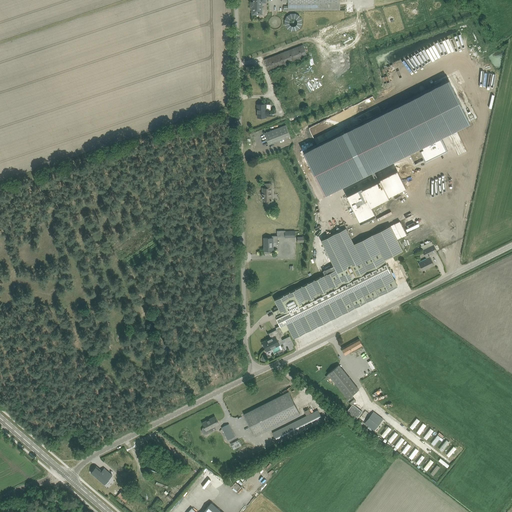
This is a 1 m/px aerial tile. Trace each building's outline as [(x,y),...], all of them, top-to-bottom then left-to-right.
[(253,0),(253,2),(251,2),(251,7),(252,7),(252,14),(262,14),(262,2),(266,2),(265,0),(253,0)] [(288,10),(340,10),(339,0),(281,0),(282,2),(288,2),(288,6),(284,6),(284,10),(288,10)] [(298,32),(305,17),(290,11),(284,26),(298,32)] [(264,60),(266,65),(269,71),(275,69),(307,56),(303,45),(264,60)] [(449,79),(303,152),(325,194),(422,145),(423,148),(428,158),(446,149),(440,136),(441,136),(470,122),(449,79)] [(487,86),(481,91),(486,96),(491,90),(487,86)] [(461,91),(465,100),(470,98),(467,89),(461,91)] [(266,104),(257,104),(258,117),(266,117),(266,104)] [(272,130),(270,130),(264,133),(269,144),(290,136),(286,125),(272,130)] [(465,152),(469,157),(480,146),(476,142),(465,152)] [(418,153),(398,161),(403,174),(423,166),(418,153)] [(424,162),(427,176),(447,170),(443,157),(424,162)] [(397,169),(346,194),(360,222),(376,214),(371,204),(406,187),(397,169)] [(273,184),(265,184),(265,188),(263,188),(263,193),(262,193),(262,196),(263,196),(263,200),(266,200),(266,205),(273,205),(273,199),(273,184)] [(279,308),(273,312),(276,318),(280,325),(283,331),(283,332),(289,329),(294,338),(331,319),(367,301),(398,286),(385,259),(394,255),(397,253),(402,251),(403,250),(397,239),(406,234),(400,221),(391,225),(354,243),(352,238),(351,238),(347,228),(346,227),(321,240),(333,265),(323,271),(324,274),(325,274),(312,281),(275,299),(279,307),(279,308)] [(273,238),(272,238),(269,238),(264,238),(264,250),(265,250),(265,253),(270,253),(270,250),(273,250),(273,242),(278,242),(278,241),(278,237),(278,235),(277,235),(273,235),(273,238)] [(433,244),(422,250),(427,259),(419,263),(423,270),(434,265),(429,255),(437,251),(433,244)] [(403,276),(408,274),(404,265),(400,266),(403,276)] [(279,333),(283,331),(280,325),(276,328),(277,329),(269,333),(271,338),(267,340),(263,342),(263,343),(262,344),(264,347),(265,347),(267,351),(280,344),(278,341),(282,340),(281,337),(279,333)] [(356,352),(364,347),(359,338),(342,348),(345,355),(350,352),(351,355),(355,353),(356,355),(358,354),(356,352)] [(371,360),(368,362),(372,369),(376,367),(371,360)] [(327,374),(328,374),(326,376),(327,379),(330,377),(347,398),(358,389),(338,365),(327,374)] [(365,377),(375,372),(373,369),(363,374),(365,377)] [(244,414),(247,419),(255,436),(300,414),(289,391),(244,414)] [(357,419),(358,417),(362,411),(353,404),(347,411),(357,419)] [(272,432),(278,443),(323,421),(318,410),(272,432)] [(372,428),(381,417),(373,412),(365,422),(372,428)] [(202,422),(205,426),(204,427),(203,427),(203,428),(202,428),(202,429),(202,430),(202,431),(202,432),(203,433),(204,433),(204,434),(205,434),(206,434),(207,434),(216,429),(215,426),(219,424),(215,416),(202,422)] [(221,427),(228,440),(235,436),(229,424),(221,427)] [(390,426),(381,435),(384,437),(393,428),(390,426)] [(388,440),(391,443),(399,434),(396,431),(388,440)] [(399,448),(405,439),(402,436),(395,446),(399,448)] [(231,443),(234,449),(243,445),(239,439),(231,443)] [(408,442),(402,452),(405,454),(412,445),(408,442)] [(409,457),(413,459),(419,449),(416,447),(409,457)] [(422,454),(416,463),(419,465),(425,456),(422,454)] [(448,468),(450,465),(442,457),(439,460),(448,468)] [(112,475),(108,471),(104,468),(102,471),(97,466),(91,472),(104,484),(108,480),(112,475)] [(174,489),(178,492),(182,488),(178,484),(174,489)] [(130,497),(122,490),(118,495),(125,502),(130,497)] [(140,509),(142,506),(135,501),(133,504),(140,509)] [(222,511),(212,503),(203,511),(222,511)]
